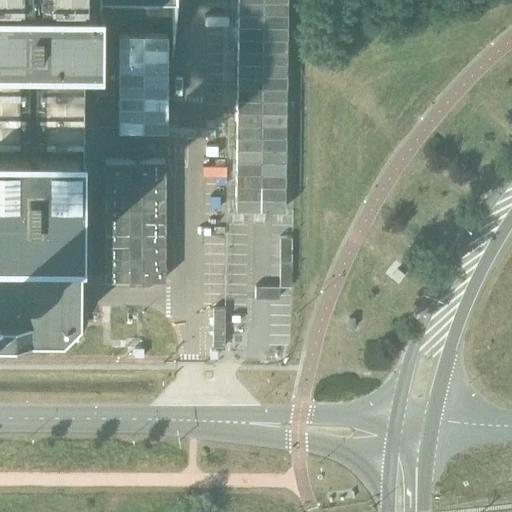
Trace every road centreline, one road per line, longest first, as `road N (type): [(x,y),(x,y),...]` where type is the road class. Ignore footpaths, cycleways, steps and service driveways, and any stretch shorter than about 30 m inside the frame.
road 1 (unclassified): [(412,426),(0,418)]
road 2 (tertiary): [(412,426),(437,333),(511,205)]
